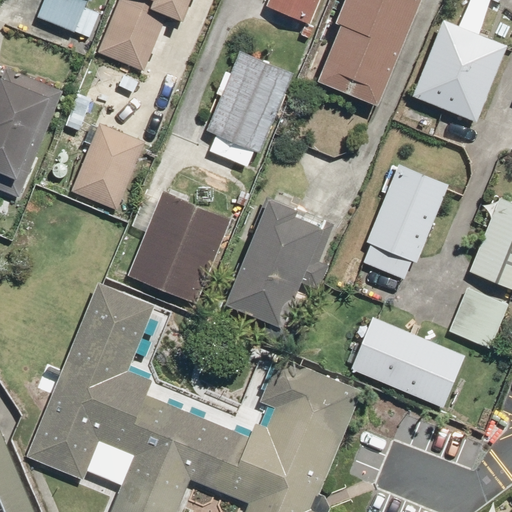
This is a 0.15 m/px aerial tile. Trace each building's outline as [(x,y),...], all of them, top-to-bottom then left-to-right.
[(47,0),(43,12),(95,34),(105,10),(91,4),(92,0),(47,0)] [(122,0),(103,47),(149,66),(174,6),(192,13),(197,0),(122,0)] [(272,0),(272,2),(317,20),(325,0),(272,0)] [(351,15),(327,72),(387,98),(427,0),(351,0),(346,13),(351,15)] [(511,46),(511,37),(451,13),(419,91),(484,116),(511,46)] [(247,45),(213,125),(222,129),(215,147),(252,164),(260,146),(267,149),(301,67),(276,54),(247,45)] [(0,182),(27,194),(70,86),(11,63),(0,91),(0,182)] [(152,138),(106,119),(77,187),(123,206),(152,138)] [(405,157),(372,237),(374,237),(366,258),(409,276),(417,255),(423,258),(456,179),(433,166),(405,157)] [(237,214),(172,186),(136,272),(201,300),(237,214)] [(265,226),(236,296),(293,320),(335,220),(306,208),(309,201),(280,190),(278,194),(271,191),(258,223),(265,226)] [(511,204),(500,200),(471,271),(511,288),(511,204)] [(0,511),(320,511),(313,509),(357,391),(281,359),(249,437),(146,395),(151,381),(128,370),(154,306),(97,283),(27,456),(82,477),(98,440),(136,455),(112,511),(34,511),(0,426),(0,511)] [(509,305),(466,287),(448,331),(491,348),(509,305)] [(464,356),(373,318),(352,370),(443,407),(464,356)]
